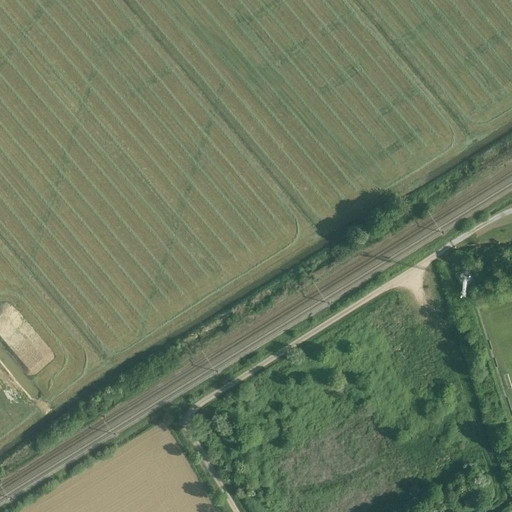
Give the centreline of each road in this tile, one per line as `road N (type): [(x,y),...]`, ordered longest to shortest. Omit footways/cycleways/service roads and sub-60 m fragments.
road 1 (unclassified): [(236,511),(189,416),(406,275)]
road 2 (unclassified): [(406,275),(511,210)]
